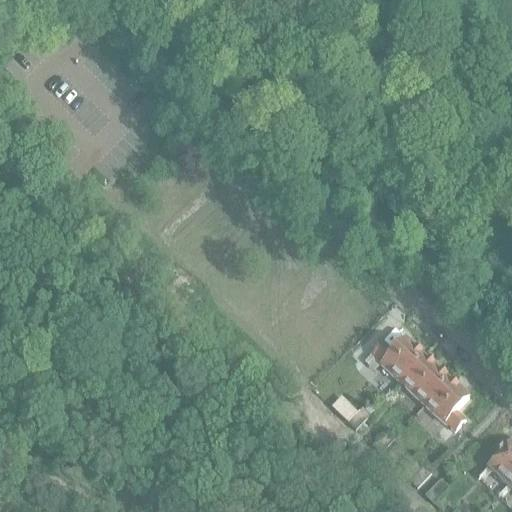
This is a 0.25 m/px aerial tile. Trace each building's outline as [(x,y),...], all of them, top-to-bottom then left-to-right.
[(401,389),(427,362),(406,342),(394,355),(385,347),(373,359),(381,368),(380,369),(401,389)] [(401,389),(423,409),(448,382),(427,362),(401,389)] [(470,402),(448,382),(423,409),(444,430),(437,437),(446,446),(466,424),(457,415),(470,402)] [(362,411),(357,416),(351,410),(341,420),(347,426),(355,434),(369,419),(362,411)] [(360,438),(368,431),(363,426),(355,434),(360,438)] [(380,457),(395,442),(387,435),(372,450),(380,457)] [(500,456),(496,459),(497,460),(487,471),(507,490),(511,484),(511,444),(501,457),(500,456)] [(417,492),(431,477),(423,470),(409,485),(417,492)] [(432,507),(447,492),(439,484),(425,500),(432,507)]
